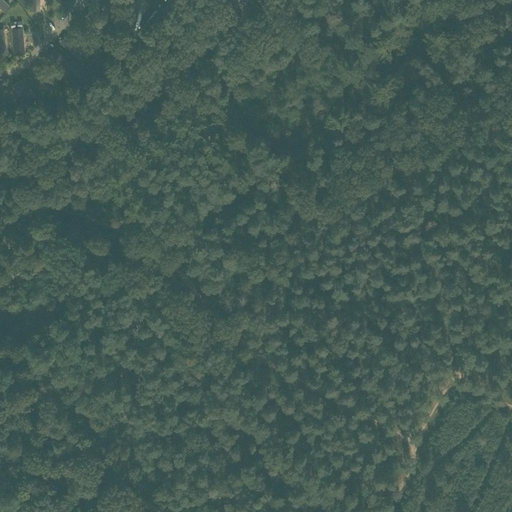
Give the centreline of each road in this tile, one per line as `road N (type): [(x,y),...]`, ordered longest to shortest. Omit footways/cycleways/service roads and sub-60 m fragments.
road 1 (unclassified): [(0,170),(82,137),(252,0)]
road 2 (track): [(416,441),(260,360)]
road 3 (track): [(260,360),(147,238)]
road 4 (track): [(36,161),(51,198),(72,213),(147,238)]
